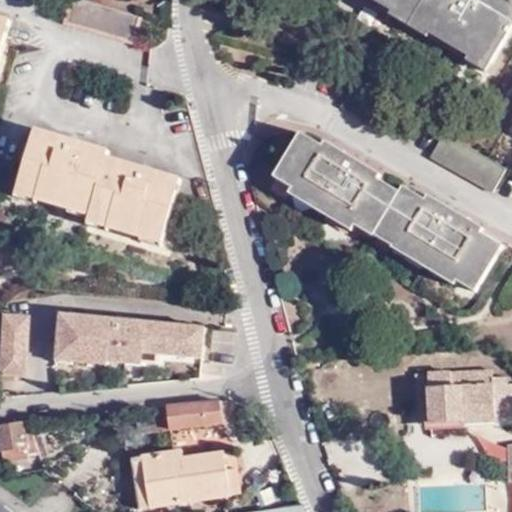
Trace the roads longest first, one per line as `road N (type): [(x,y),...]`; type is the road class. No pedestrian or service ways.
road 1 (residential): [(187,43),(226,98),(299,102),(511,222)]
road 2 (residential): [(281,384),(187,43)]
road 3 (residential): [(281,384),(0,416)]
road 4 (residential): [(330,511),(281,384)]
